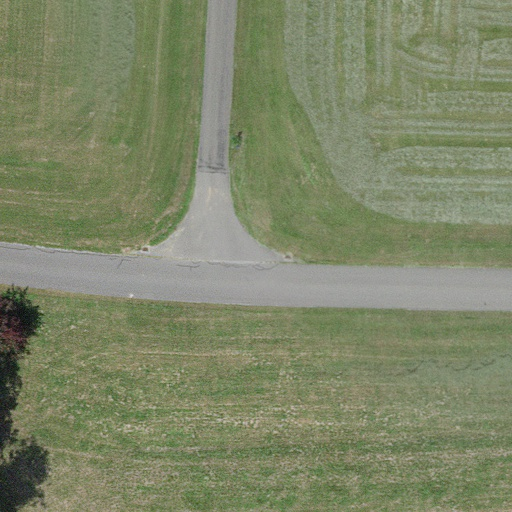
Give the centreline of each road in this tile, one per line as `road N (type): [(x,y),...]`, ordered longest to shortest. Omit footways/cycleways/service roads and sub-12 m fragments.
road 1 (unclassified): [(511,292),(202,286),(0,266)]
road 2 (track): [(202,286),(221,0)]
